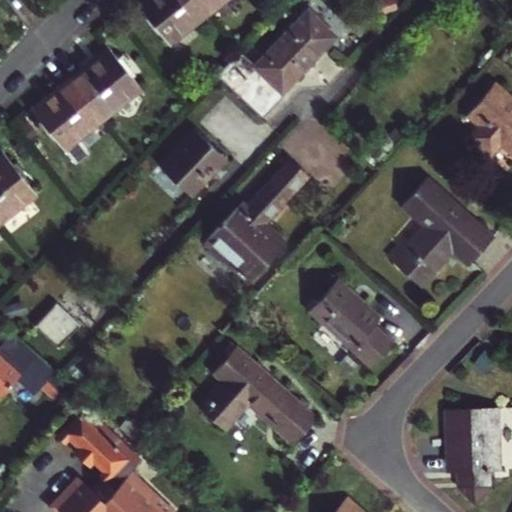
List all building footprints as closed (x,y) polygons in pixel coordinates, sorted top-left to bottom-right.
[(207,12),(197,0),(141,0),(138,3),(169,42),(207,12)] [(197,0),(207,12),(221,0),(197,0)] [(256,65),(240,51),(239,52),(217,75),(260,115),(283,91),(283,88),(291,79),(294,80),(336,35),(308,10),(256,65)] [(71,77),(102,117),(139,87),(124,68),(129,64),(120,52),(115,56),(108,47),(71,77)] [(102,117),(71,77),(32,108),(74,160),(87,151),(77,138),(102,117)] [(511,96),(495,82),(468,113),(482,126),(471,139),(490,155),(502,140),(511,148),(511,149),(510,152),(511,153),(511,96)] [(226,157),(195,128),(160,165),(191,194),(226,157)] [(3,152),(0,154),(0,217),(33,192),(3,152)] [(308,177),(290,159),(248,204),(243,200),(207,238),(251,278),(284,243),(263,224),(308,177)] [(493,236),(426,178),(403,204),(426,225),(422,230),(420,227),(391,259),(422,286),(450,255),(447,252),(451,247),(469,263),(493,236)] [(383,316),(339,277),(311,308),(353,345),(350,348),(372,367),(395,341),(376,323),(383,316)] [(36,325),(47,336),(58,346),(79,323),(68,313),(56,302),(36,325)] [(0,396),(20,375),(38,374),(45,381),(39,386),(52,398),(68,382),(60,375),(12,330),(0,343),(0,396)] [(317,416),(269,373),(260,365),(237,345),(213,371),(226,383),(204,407),(224,426),(246,401),(293,443),(317,416)] [(80,415),(127,458),(135,466),(140,460),(83,406),(77,412),(80,415)] [(500,408),(448,410),(449,472),(502,471),(500,408)] [(106,480),(127,458),(80,415),(60,436),(64,440),(68,436),(80,448),(93,460),(106,471),(101,476),(106,480)] [(135,425),(127,433),(137,442),(145,433),(135,425)] [(93,460),(80,448),(76,452),(89,464),(93,460)] [(127,458),(106,480),(114,488),(135,466),(127,458)] [(106,481),(105,483),(95,493),(79,478),(79,477),(78,477),(77,476),(76,477),(75,477),(74,478),(54,500),(53,501),(53,502),(53,503),(54,504),(54,505),(61,511),(174,511),(176,511),(132,470),(114,489),(106,481)] [(366,511),(349,496),(334,511),(366,511)]
